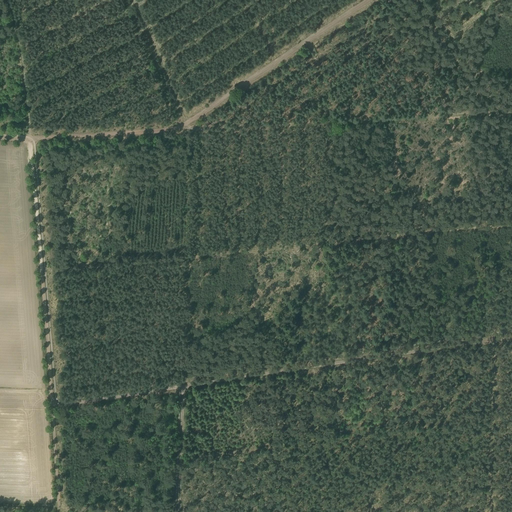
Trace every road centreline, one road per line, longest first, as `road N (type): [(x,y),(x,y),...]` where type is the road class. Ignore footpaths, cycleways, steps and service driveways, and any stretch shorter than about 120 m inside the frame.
road 1 (track): [(511,338),(52,408)]
road 2 (track): [(370,0),(179,127),(30,138)]
road 3 (track): [(52,408),(30,138)]
road 4 (track): [(493,333),(489,511)]
road 5 (track): [(30,138),(9,0)]
road 6 (track): [(132,0),(185,123)]
